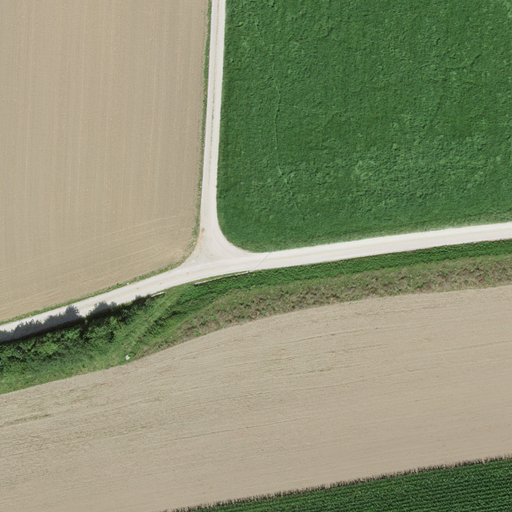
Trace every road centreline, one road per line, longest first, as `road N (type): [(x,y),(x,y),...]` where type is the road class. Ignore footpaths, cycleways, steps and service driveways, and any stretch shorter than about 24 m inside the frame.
road 1 (track): [(0,332),(204,266),(511,235)]
road 2 (track): [(204,266),(218,0)]
